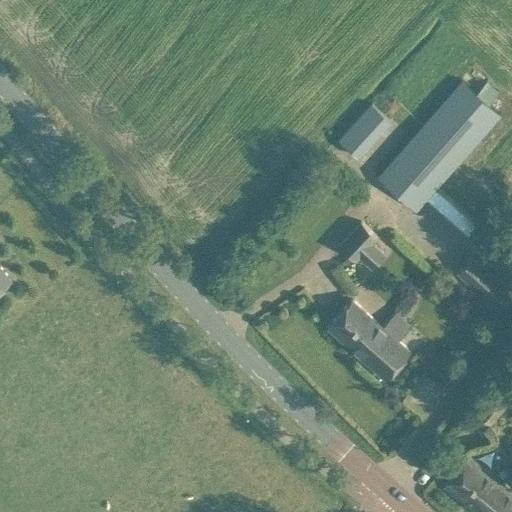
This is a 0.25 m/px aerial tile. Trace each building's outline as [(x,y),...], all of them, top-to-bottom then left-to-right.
[(377,175),(415,209),(500,112),(462,78),(377,175)] [(355,155),(389,118),(370,101),(336,137),(355,155)] [(359,255),(372,267),(384,254),(371,241),(377,235),(361,220),(339,244),(355,259),(359,255)] [(456,271),(488,300),(504,283),(472,254),(456,271)] [(0,287),(11,278),(0,265),(0,287)] [(397,339),(410,324),(395,311),(382,325),(351,298),(327,325),(386,376),(409,350),(397,339)] [(477,413),(489,423),(504,404),(492,394),(477,413)] [(443,484),(477,511),(511,511),(511,487),(469,452),(443,484)]
